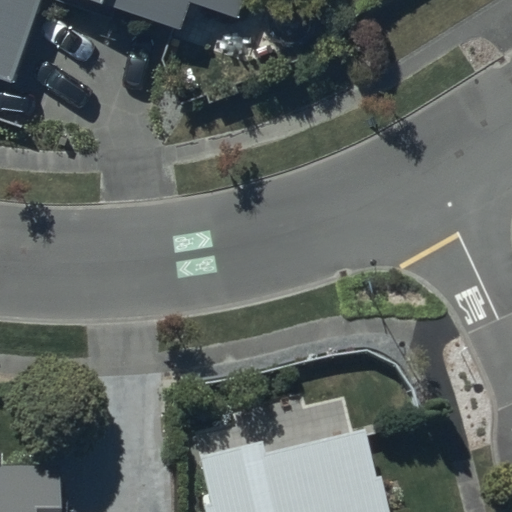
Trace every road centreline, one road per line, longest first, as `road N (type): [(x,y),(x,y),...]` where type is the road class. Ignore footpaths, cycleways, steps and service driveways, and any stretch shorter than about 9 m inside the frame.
road 1 (residential): [(427,175),(337,216),(169,262),(0,257)]
road 2 (residential): [(427,175),(511,348)]
